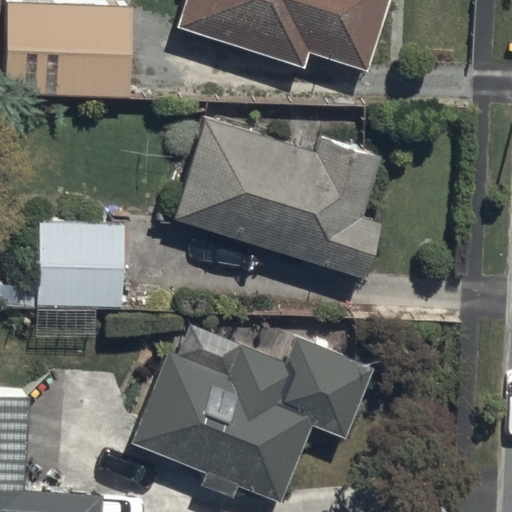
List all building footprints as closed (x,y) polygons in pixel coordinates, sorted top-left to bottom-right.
[(124,0),(0,0),(0,4),(0,86),(122,90),(124,0)] [(376,0),(172,0),(172,1),(354,64),(376,0)] [(392,166),(204,100),(168,201),(356,267),(392,166)] [(0,301),(116,303),(117,217),(32,216),(31,282),(0,281),(0,301)] [(161,332),(124,427),(273,486),(304,407),(337,420),(363,352),(290,324),(281,345),(182,307),(170,336),(161,332)] [(0,511),(94,511),(95,488),(21,485),(23,388),(17,388),(18,356),(0,355),(0,511)]
